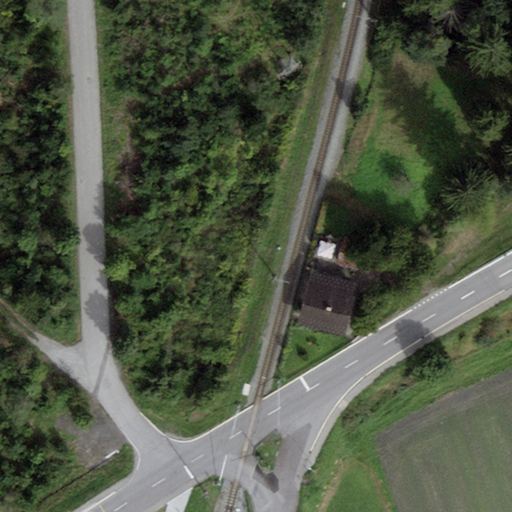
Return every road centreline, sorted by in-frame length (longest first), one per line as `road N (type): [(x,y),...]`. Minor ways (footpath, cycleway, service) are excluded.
road 1 (unclassified): [(178,485),(106,377),(90,286),(85,0)]
road 2 (tertiary): [(354,364),(178,485)]
road 3 (tertiary): [(511,267),(354,364)]
road 4 (unclassified): [(354,364),(315,403),(279,511)]
